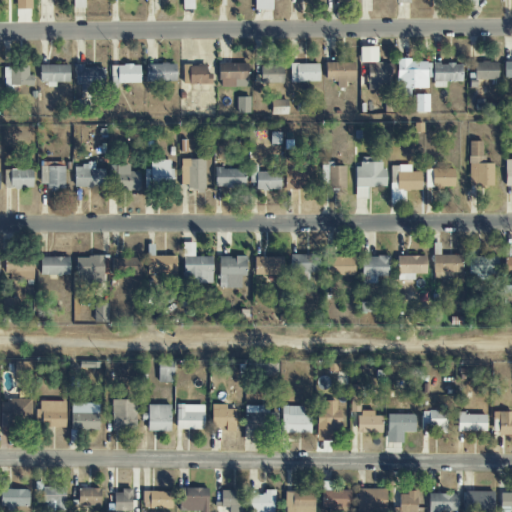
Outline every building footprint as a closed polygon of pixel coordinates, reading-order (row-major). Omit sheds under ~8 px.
[(31,0),(15,0),(16,10),(31,9),(31,0)] [(181,0),(182,9),(193,9),(193,0),(181,0)] [(271,0),(253,0),(254,11),(272,10),(271,0)] [(377,48),(359,47),(359,63),(366,63),(366,90),(391,91),(392,64),(376,64),(377,48)] [(397,97),(410,96),(409,89),(426,89),(426,60),(396,61),(397,97)] [(504,79),(511,78),(511,61),(503,61),(504,79)] [(497,62),(474,62),(474,73),(469,73),(468,85),(475,85),(475,80),(497,80),(497,62)] [(247,64),(219,63),(218,87),(247,88),(247,64)] [(282,83),(283,63),(260,63),(260,83),(282,83)] [(353,63),(324,63),(324,80),(335,80),(335,88),(345,88),(345,82),(354,82),(353,63)] [(176,82),(176,64),(145,64),(145,82),(176,82)] [(182,84),(211,85),(212,74),(206,74),(206,65),(183,64),(182,84)] [(290,83),(318,82),(318,64),(289,65),(290,83)] [(461,82),(461,64),(432,64),(432,88),(445,88),(445,82),(461,82)] [(69,82),(68,65),(39,65),(39,83),(69,82)] [(140,83),(139,65),(110,66),(111,84),(140,83)] [(105,86),(104,66),(75,67),(75,87),(105,86)] [(14,86),(33,86),(32,75),(28,75),(28,67),(3,67),(3,91),(14,91),(14,86)] [(428,94),(415,95),(415,112),(428,111),(428,94)] [(236,113),(250,113),(250,97),(236,97),(236,113)] [(270,115),(287,115),(287,100),(270,100),(270,115)] [(493,186),(492,163),(483,164),(482,141),(468,142),(469,187),(493,186)] [(312,189),(311,158),(283,158),(284,190),(312,189)] [(205,160),(180,159),(180,185),(187,185),(187,191),(204,191),(205,160)] [(171,161),(150,160),(149,170),(144,169),(144,185),(170,186),(171,161)] [(64,167),(53,166),(53,163),(40,162),(39,184),(46,184),(46,190),(64,190),(64,167)] [(345,187),(345,166),(331,166),(331,162),(321,162),(321,187),(345,187)] [(94,169),(94,164),(73,165),(74,188),(105,187),(104,169),(94,169)] [(139,172),(128,172),(129,165),(115,165),(115,191),(139,191),(139,172)] [(257,172),(257,165),(249,166),(249,184),(255,184),(256,191),(280,191),(279,172),(257,172)] [(420,172),(410,172),(410,166),(390,166),(390,183),(396,183),(396,191),(420,191),(420,172)] [(214,187),(244,187),(244,168),(214,169),(214,187)] [(32,169),(4,170),(5,189),(32,189),(32,169)] [(425,170),(425,188),(454,188),(453,169),(425,170)] [(183,284),(212,283),(211,257),(194,257),(193,243),(182,244),(183,284)] [(290,280),(307,280),(307,274),(318,273),(318,255),(289,255),(290,280)] [(433,279),(451,279),(451,273),(461,273),(461,255),(432,256),(433,279)] [(75,257),(76,276),(83,276),(83,283),(103,282),(102,256),(75,257)] [(176,256),(147,256),(146,274),(175,274),(176,256)] [(245,257),(218,256),(217,288),(240,289),(240,277),(245,277),(245,257)] [(425,256),(396,257),(397,280),(414,280),(414,274),(425,274),(425,256)] [(39,258),(40,278),(55,277),(55,275),(69,275),(68,257),(39,258)] [(254,257),(254,275),(283,276),(283,258),(254,257)] [(354,258),(326,257),(326,276),(354,276),(354,258)] [(361,257),(360,284),(376,284),(376,277),(388,277),(388,257),(361,257)] [(468,257),(467,279),(488,279),(489,274),(496,274),(497,257),(468,257)] [(6,280),(32,281),(33,259),(6,258),(6,280)] [(140,258),(111,258),(111,276),(139,276),(140,258)] [(93,322),(105,323),(107,304),(94,303),(93,322)] [(407,321),(426,321),(426,306),(407,306),(407,321)] [(173,383),(173,362),(158,361),(157,383),(173,383)] [(30,374),(30,363),(14,362),(14,371),(17,371),(17,366),(27,366),(26,373),(30,374)] [(350,413),(360,413),(360,385),(350,385),(350,413)] [(0,412),(0,428),(22,428),(22,400),(0,400),(0,412)] [(111,431),(135,431),(135,400),(111,400),(111,431)] [(65,402),(37,401),(36,427),(64,428),(65,402)] [(329,441),(329,429),(340,429),(340,409),(336,409),(336,401),(323,401),(323,410),(315,410),(316,441),(329,441)] [(98,404),(71,403),(70,430),(97,430),(98,404)] [(226,405),(211,404),(210,427),(224,427),(224,432),(235,432),(235,410),(226,409),(226,405)] [(169,432),(170,405),(147,405),(146,431),(169,432)] [(175,429),(203,430),(203,405),(176,405),(175,429)] [(267,406),(244,406),(245,430),(276,429),(276,413),(268,413),(267,406)] [(281,433),(310,434),(310,416),(303,416),(303,407),(281,406),(281,433)] [(381,416),(373,416),(373,411),(357,411),(357,433),(381,433),(381,416)] [(421,432),(446,431),(445,411),(421,412),(421,432)] [(511,412),(492,412),(492,435),(511,434),(511,417),(511,418),(511,412)] [(386,443),(402,443),(402,432),(414,432),(414,415),(386,414),(386,443)] [(486,415),(457,414),(456,432),(486,433),(486,415)] [(64,511),(64,486),(35,486),(35,491),(40,491),(40,511),(64,511)] [(207,511),(207,489),(178,488),(178,511),(185,511),(207,511)] [(0,507),(28,508),(28,490),(0,489),(0,507)] [(100,507),(100,489),(77,489),(77,507),(100,507)] [(387,489),(357,489),(357,510),(386,511),(387,489)] [(220,491),(220,502),(215,503),(215,511),(241,511),(241,490),(220,491)] [(273,511),(273,490),(264,490),(264,495),(248,495),(248,511),(273,511)] [(351,491),(322,490),(321,510),(350,511),(351,491)] [(131,511),(131,491),(113,491),(113,511),(131,511)] [(492,511),(493,492),(464,491),(463,511),(492,511)] [(171,509),(171,492),(142,492),(142,509),(171,509)] [(313,511),(314,492),(285,492),(284,511),(313,511)] [(416,511),(417,492),(398,493),(399,511),(416,511)] [(428,511),(439,511),(440,511),(457,511),(457,494),(429,493),(428,511)] [(511,493),(500,493),(499,511),(511,511),(511,493)]
